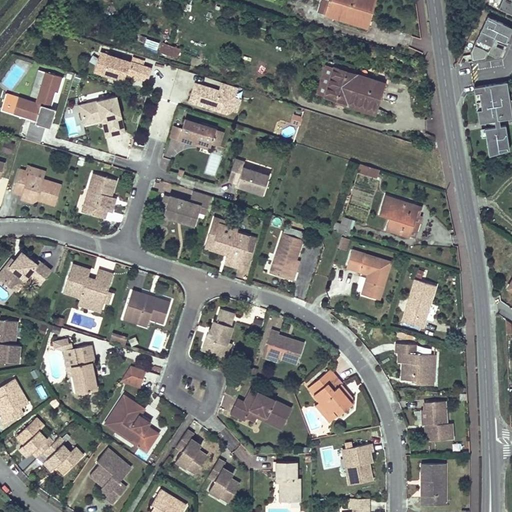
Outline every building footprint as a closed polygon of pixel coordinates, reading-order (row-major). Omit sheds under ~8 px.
[(319,11),(325,12),(328,0),(326,0),(326,1),(323,0),(319,11)] [(336,10),(367,20),(373,0),(328,0),(325,12),(324,14),(333,17),(336,10)] [(511,0),(501,0),(498,8),(511,14),(511,0)] [(367,20),(336,10),(333,17),(365,27),(367,20)] [(511,30),(511,28),(487,16),(470,54),(471,62),(485,59),(487,54),(495,58),(499,57),(503,50),(492,44),(495,38),(506,43),(511,30)] [(146,37),(143,45),(156,49),(159,41),(146,37)] [(178,59),(181,51),(165,44),(161,53),(178,59)] [(299,52),(308,55),(310,46),(302,44),(299,52)] [(131,65),(93,53),(90,63),(98,65),(95,72),(108,77),(113,78),(122,81),(123,76),(134,79),(139,78),(147,81),(150,71),(142,68),(143,64),(132,60),(131,65)] [(383,83),(326,65),(316,94),(346,104),(346,102),(374,111),(383,83)] [(18,98),(13,115),(35,122),(35,124),(50,129),(56,110),(51,109),(56,93),(58,94),(63,79),(46,74),(36,104),(18,98)] [(205,86),(194,82),(187,102),(209,109),(212,107),(214,110),(225,114),(228,112),(229,107),(233,95),(235,90),(219,85),(218,90),(215,89),(212,90),(205,88),(205,86)] [(511,116),(507,82),(478,86),(481,109),(477,110),(479,123),(511,118),(511,116)] [(473,87),(477,110),(481,109),(478,86),(473,87)] [(18,98),(6,94),(1,111),(13,115),(18,98)] [(239,97),(233,95),(229,107),(235,109),(239,97)] [(79,107),(83,122),(101,118),(102,122),(106,121),(110,138),(126,134),(117,98),(79,107)] [(299,126),(301,115),(292,114),(290,124),(299,126)] [(101,118),(83,122),(84,127),(102,122),(101,118)] [(106,121),(102,122),(106,139),(110,138),(106,121)] [(216,131),(185,121),(178,143),(187,145),(187,144),(195,146),(196,144),(211,148),(216,131)] [(506,125),(484,128),(488,156),(509,150),(506,125)] [(233,158),(227,180),(235,183),(235,185),(261,193),(267,175),(241,166),(243,161),(233,158)] [(379,170),(361,165),(359,172),(377,178),(379,170)] [(21,166),(14,189),(24,192),(23,195),(35,199),(38,196),(39,194),(43,195),(45,198),(56,202),(63,181),(30,172),(31,168),(21,166)] [(115,180),(93,173),(81,212),(104,218),(106,211),(103,210),(107,198),(110,198),(115,180)] [(209,211),(213,197),(194,190),(190,202),(169,196),(169,198),(166,207),(164,216),(195,226),(199,213),(203,214),(204,210),(209,211)] [(161,206),(166,207),(169,198),(164,196),(161,206)] [(386,229),(407,236),(417,206),(385,196),(379,213),(390,216),(386,229)] [(106,211),(110,213),(115,200),(110,198),(107,198),(103,210),(106,211)] [(351,218),(343,216),(340,225),(348,227),(351,218)] [(215,218),(214,222),(236,229),(238,225),(215,218)] [(214,222),(211,233),(217,235),(215,244),(217,247),(230,251),(229,256),(227,264),(239,268),(241,261),(248,263),(256,238),(235,232),(236,229),(214,222)] [(348,227),(340,225),(338,232),(346,234),(348,227)] [(206,249),(229,256),(230,251),(217,247),(215,244),(217,235),(211,233),(206,249)] [(300,239),(280,234),(278,242),(298,247),(300,239)] [(337,247),(345,250),(349,238),(341,235),(337,247)] [(330,237),(314,279),(324,283),(340,240),(330,237)] [(278,242),(269,274),(292,280),(293,272),(291,272),(294,260),(298,247),(278,242)] [(358,294),(377,299),(386,260),(346,250),(342,269),(363,274),(366,275),(365,278),(363,277),(358,294)] [(5,265),(0,270),(0,279),(10,288),(19,277),(23,280),(27,275),(37,284),(50,270),(37,260),(33,264),(19,252),(12,261),(8,267),(5,265)] [(90,271),(72,265),(63,292),(80,298),(79,302),(102,309),(104,301),(107,292),(113,276),(98,271),(94,281),(93,284),(86,282),(87,278),(90,271)] [(19,277),(10,288),(14,291),(23,280),(19,277)] [(401,320),(422,326),(424,317),(420,316),(425,300),(429,301),(434,283),(412,277),(401,320)] [(150,296),(132,290),(123,319),(137,324),(140,316),(150,319),(163,323),(170,303),(154,297),(153,301),(149,300),(150,296)] [(420,316),(424,317),(429,301),(425,300),(420,316)] [(78,305),(100,313),(102,309),(79,302),(78,305)] [(204,336),(200,349),(218,355),(223,343),(225,344),(231,327),(229,326),(233,314),(219,309),(214,322),(212,321),(209,331),(210,331),(209,337),(204,336)] [(140,316),(137,324),(147,327),(150,319),(140,316)] [(0,360),(16,363),(18,346),(12,345),(13,337),(9,337),(10,329),(14,329),(15,322),(0,320),(0,360)] [(278,359),(296,365),(303,344),(291,340),(290,343),(286,341),(287,338),(278,335),(279,333),(271,330),(263,354),(278,359)] [(111,332),(109,341),(125,345),(127,335),(111,332)] [(53,346),(62,350),(68,349),(67,342),(67,338),(53,340),(53,346)] [(417,385),(433,386),(434,354),(416,353),(416,345),(395,344),(395,354),(399,354),(408,354),(407,362),(403,362),(403,381),(413,382),(413,378),(417,378),(417,385)] [(70,366),(76,394),(95,391),(92,377),(90,377),(90,374),(92,374),(90,364),(86,364),(85,356),(91,355),(89,345),(72,348),(75,365),(70,366)] [(408,354),(399,354),(398,362),(403,362),(407,362),(408,354)] [(128,367),(120,380),(138,386),(143,371),(128,367)] [(342,385),(330,370),(309,386),(315,393),(312,395),(318,403),(327,415),(331,412),(333,411),(337,416),(351,405),(344,397),(345,391),(341,386),(342,385)] [(21,398),(12,381),(0,386),(0,414),(1,417),(0,418),(0,421),(2,426),(21,417),(18,411),(23,409),(18,400),(21,398)] [(315,393),(309,386),(306,388),(312,395),(315,393)] [(289,409),(248,388),(241,403),(234,399),(227,412),(241,420),(242,418),(243,414),(253,419),(253,418),(256,413),(272,422),(275,418),(282,422),(289,409)] [(103,423),(144,451),(156,434),(146,427),(136,420),(140,414),(143,409),(122,395),(103,423)] [(425,432),(426,443),(452,441),(451,424),(446,424),(445,416),(442,417),(441,409),(445,408),(445,402),(425,404),(425,411),(422,412),(422,427),(425,427),(428,426),(428,432),(425,432)] [(327,415),(318,403),(314,406),(328,423),(335,418),(331,412),(327,415)] [(272,422),(256,413),(253,418),(278,430),(282,422),(275,418),(272,422)] [(150,420),(140,414),(136,420),(146,427),(150,420)] [(39,423),(32,416),(13,433),(18,440),(21,438),(34,428),(39,423)] [(57,468),(62,473),(81,455),(73,447),(67,452),(60,444),(62,442),(57,437),(51,443),(44,435),(42,437),(34,428),(21,438),(23,440),(20,442),(16,447),(23,456),(29,451),(35,458),(42,451),(46,456),(42,461),(49,470),(54,465),(56,463),(59,466),(57,468)] [(191,435),(184,431),(173,448),(179,452),(173,461),(184,469),(186,465),(195,471),(204,457),(197,453),(195,455),(193,454),(195,451),(198,446),(188,440),(191,435)] [(343,466),(347,485),(369,481),(367,468),(363,468),(362,465),(366,464),(369,463),(367,453),(369,452),(367,443),(342,448),(345,465),(343,466)] [(119,483),(130,470),(107,450),(97,461),(99,464),(102,467),(99,470),(96,467),(89,476),(104,488),(107,484),(113,489),(106,497),(104,498),(111,505),(125,488),(119,483)] [(211,482),(205,492),(216,499),(218,495),(227,501),(236,486),(229,482),(227,484),(225,483),(227,481),(230,475),(221,469),(223,465),(216,461),(205,478),(211,482)] [(294,463),(273,463),(274,473),(274,480),(278,480),(280,480),(280,485),(278,484),(278,504),(288,504),(288,499),(298,498),(298,480),(294,480),(294,463)] [(195,471),(186,465),(184,469),(192,475),(195,471)] [(446,465),(422,465),(422,482),(425,483),(425,488),(422,488),(422,507),(437,507),(437,498),(446,498),(446,465)] [(104,488),(100,492),(106,497),(113,489),(107,484),(104,488)] [(150,508),(148,511),(180,511),(184,507),(157,490),(149,503),(153,505),(156,507),(154,511),(150,508)] [(227,501),(218,495),(216,499),(225,504),(227,501)] [(446,498),(437,498),(437,507),(446,507),(446,498)] [(349,509),(350,509),(349,511),(365,511),(366,510),(363,509),(363,500),(349,500),(349,509)]
